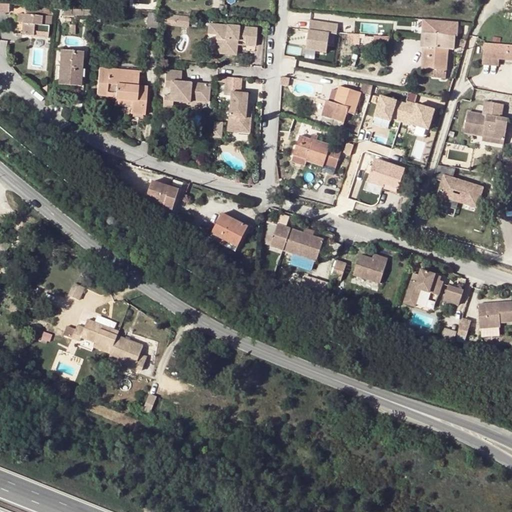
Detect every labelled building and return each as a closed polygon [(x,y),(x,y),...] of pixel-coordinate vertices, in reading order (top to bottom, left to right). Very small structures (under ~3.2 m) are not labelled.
[(34,24),(41,25),(42,16),(44,16),(44,8),(26,7),(25,13),(24,23),(34,24)] [(24,23),(25,13),(18,13),(17,22),(23,23),(24,23)] [(163,25),(164,15),(147,14),(146,26),(163,26),(163,25)] [(190,16),(164,15),(163,25),(189,26),(190,16)] [(50,16),(44,16),(42,16),(41,25),(49,25),(50,16)] [(340,23),(312,20),(308,49),(328,52),(331,33),(339,34),(340,23)] [(33,35),(33,31),(34,24),(24,23),(23,23),(22,34),(33,35)] [(220,24),(220,34),(229,35),(229,49),(228,52),(239,53),(240,46),(249,47),(249,43),(249,36),(257,36),(257,44),(268,45),(268,27),(220,24)] [(249,36),(249,43),(257,44),(257,36),(249,36)] [(425,46),(423,68),(446,70),(448,50),(455,50),(456,40),(425,37),(425,46)] [(389,39),(372,38),(371,47),(388,48),(389,39)] [(511,44),(483,42),(483,58),(498,59),(511,60),(511,44)] [(83,52),(60,51),(59,68),(55,67),(54,88),(73,89),(73,86),(81,86),(83,52)] [(445,77),(446,70),(423,68),(422,75),(445,77)] [(140,72),(99,69),(97,96),(106,96),(107,92),(116,93),(116,97),(116,99),(132,101),(131,106),(131,113),(145,114),(147,87),(138,86),(140,72)] [(183,71),(167,70),(165,84),(172,85),(171,95),(171,99),(174,99),(191,101),(191,99),(209,101),(211,83),(192,81),(191,85),(185,84),(185,80),(182,80),(183,71)] [(242,77),(227,76),(226,94),(231,94),(229,115),(234,116),(233,126),(250,127),(251,112),(246,112),(246,107),(242,107),(243,104),(246,104),(247,92),(241,91),(242,77)] [(340,87),(335,101),(339,102),(335,113),(333,120),(344,123),(347,113),(354,115),(361,93),(340,87)] [(370,96),(372,91),(364,88),(362,94),(370,96)] [(173,106),(174,99),(171,99),(171,95),(164,94),(163,105),(173,106)] [(431,129),(434,107),(378,97),(375,119),(431,129)] [(484,115),(470,112),(467,133),(474,134),(480,135),(481,131),(486,131),(485,136),(506,139),(509,120),(504,119),(506,105),(487,102),(484,115)] [(234,116),(229,115),(228,130),(250,131),(250,127),(233,126),(234,116)] [(223,121),(220,120),(220,127),(214,127),(213,135),(222,135),(223,121)] [(330,144),(317,140),(316,141),(311,139),(300,135),(292,155),(294,156),(307,160),(307,161),(323,167),(324,163),(332,166),(338,149),(330,146),(330,144)] [(305,166),(307,161),(307,160),(294,156),(292,161),(305,166)] [(384,185),(397,189),(404,169),(374,160),(372,167),(369,175),(367,181),(383,187),(384,185)] [(459,200),(477,205),(483,186),(454,177),(457,167),(438,163),(434,176),(444,180),(437,202),(450,206),(455,189),(461,191),(459,200)] [(179,191),(152,182),(148,195),(158,198),(157,202),(165,204),(164,207),(173,211),(179,191)] [(384,185),(383,187),(382,190),(396,194),(397,189),(384,185)] [(457,208),(459,200),(461,191),(455,189),(450,206),(457,208)] [(199,198),(186,192),(183,199),(196,205),(199,198)] [(248,227),(222,214),(211,234),(223,240),(220,244),(234,252),(248,227)] [(281,215),(279,224),(288,225),(289,216),(281,215)] [(322,241),(277,226),(270,247),(315,262),(322,241)] [(369,259),(357,255),(351,274),(378,283),(384,264),(369,259)] [(370,255),(369,259),(384,264),(384,260),(370,255)] [(343,265),(334,262),(329,278),(338,281),(343,265)] [(408,280),(401,302),(411,305),(416,289),(434,295),(439,281),(434,280),(431,273),(418,269),(414,281),(408,280)] [(312,279),(307,295),(322,300),(326,285),(312,279)] [(87,287),(77,283),(71,295),(80,300),(87,287)] [(460,291),(445,286),(441,300),(456,305),(460,291)] [(511,303),(497,304),(497,307),(486,307),(486,304),(477,304),(478,327),(498,327),(498,323),(511,322),(511,303)] [(471,319),(462,315),(457,330),(466,333),(471,319)] [(89,319),(87,323),(101,329),(102,325),(89,319)] [(143,347),(118,336),(101,329),(87,323),(84,328),(77,325),(72,338),(80,341),(82,337),(95,343),(94,346),(110,353),(109,357),(122,363),(131,367),(141,371),(147,358),(140,355),(143,347)] [(119,333),(102,325),(101,329),(118,336),(119,333)] [(131,367),(122,363),(119,372),(127,376),(131,367)] [(155,400),(148,397),(142,412),(149,415),(155,400)] [(359,409),(350,409),(350,421),(359,421),(359,409)]
